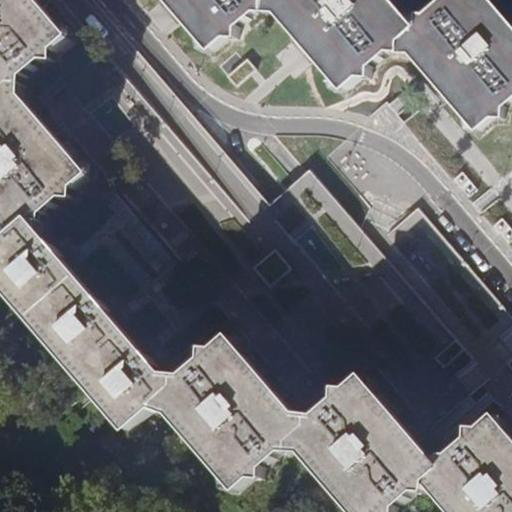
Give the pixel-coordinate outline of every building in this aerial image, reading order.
[(0,0),(0,97),(2,100),(17,88),(29,90),(29,78),(50,61),(58,63),(58,53),(74,40),(38,0),(0,0)] [(274,5),(279,0),(170,0),(177,7),(217,52),(232,40),(242,42),(242,31),(262,15),(273,16),(274,5)] [(279,0),(274,5),(311,48),(351,93),(364,80),(373,82),(375,71),(395,54),(405,56),(406,46),(421,31),(392,0),(279,0)] [(421,31),(406,46),(448,93),(451,97),(482,133),(497,120),(508,122),(509,110),(511,107),(511,25),(490,0),(451,0),(451,4),(430,23),(422,20),(421,31)] [(257,71),(248,62),(229,78),(237,88),(251,76),(257,71)] [(58,137),(17,88),(2,100),(0,99),(0,210),(23,237),(0,257),(0,278),(135,432),(169,405),(245,493),(260,480),(268,482),(268,473),(292,453),(301,454),(300,445),(313,430),(268,379),(237,343),(223,355),(212,353),(212,363),(192,381),(182,380),(181,389),(147,351),(142,345),(124,325),(119,319),(70,263),(37,226),(48,227),(48,219),(70,199),(79,200),(79,192),(94,178),(58,137)] [(420,208),(393,231),(405,244),(411,239),(422,252),(432,243),(445,257),(455,248),(420,208)] [(292,270),(277,252),(256,270),(272,287),(292,270)] [(465,352),(458,344),(438,360),(446,369),(465,352)] [(313,430),(300,445),(359,511),(401,511),(402,510),(423,493),(432,495),(433,483),(446,470),(419,439),(370,383),(353,396),(344,396),(344,406),(325,422),(314,419),(313,430)] [(446,470),(433,483),(458,511),(511,511),(511,434),(502,422),(489,434),(477,433),(476,444),(454,463),(446,462),(446,470)]
